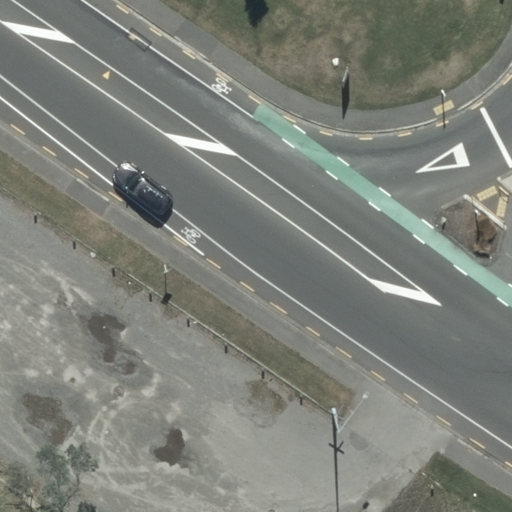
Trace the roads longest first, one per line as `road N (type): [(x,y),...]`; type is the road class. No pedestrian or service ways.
road 1 (tertiary): [(511,380),(232,171)]
road 2 (tertiary): [(232,171),(328,189),(455,171),(511,135)]
road 3 (tertiary): [(232,171),(0,9)]
